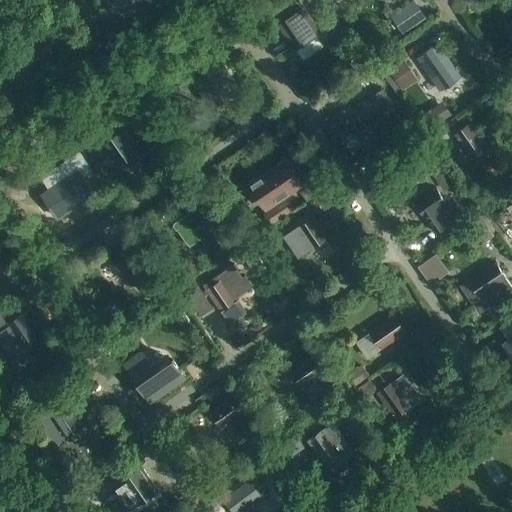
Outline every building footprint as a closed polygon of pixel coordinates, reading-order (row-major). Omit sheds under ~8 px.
[(31,0),(54,14),(62,0),(31,0)] [(326,0),(321,0),(313,6),(333,36),(345,28),(326,0)] [(403,32),(425,17),(414,0),(392,15),(403,32)] [(304,6),(276,25),(294,51),(297,49),(317,35),(322,32),(304,6)] [(511,15),(500,24),(511,41),(511,15)] [(56,51),(43,29),(19,43),(33,65),(56,51)] [(439,42),(418,57),(426,69),(440,90),(462,75),(439,42)] [(413,77),(402,60),(390,68),(401,86),(413,77)] [(221,62),(195,80),(213,106),(234,92),(240,88),(221,62)] [(183,75),(172,82),(178,91),(189,84),(183,75)] [(254,87),(243,95),(253,110),(265,102),(254,87)] [(151,101),(140,108),(147,119),(158,111),(151,101)] [(381,154),(404,138),(379,101),(356,117),(381,154)] [(419,118),(429,132),(442,123),(432,109),(419,118)] [(491,146),(472,120),(452,134),(470,160),(491,146)] [(438,145),(449,138),(443,128),(432,135),(438,145)] [(138,152),(122,130),(102,143),(118,166),(138,152)] [(80,151),(42,176),(51,188),(43,194),(58,216),(94,193),(82,175),(91,169),(80,151)] [(275,167),(247,186),(265,212),(302,188),(289,170),(289,166),(287,163),(284,161),(280,161),(276,164),(275,167)] [(455,183),(446,170),(435,177),(444,190),(455,183)] [(435,185),(413,200),(427,220),(438,237),(460,222),(449,205),(435,185)] [(329,189),(316,198),(324,210),(337,201),(329,189)] [(186,215),(174,223),(189,245),(206,234),(212,243),(225,234),(218,224),(223,221),(208,200),(204,203),(199,196),(186,205),(190,212),(186,215)] [(284,200),(264,213),(271,224),(291,211),(284,200)] [(316,214),(285,234),(300,257),(331,236),(316,214)] [(475,247),(494,235),(483,218),(464,231),(475,247)] [(238,226),(228,233),(235,245),(246,239),(238,226)] [(56,227),(39,239),(49,254),(66,243),(56,227)] [(131,237),(109,252),(123,273),(126,271),(142,293),(161,280),(150,264),(153,262),(148,256),(151,254),(137,233),(131,237)] [(264,233),(256,239),(262,248),(270,242),(264,233)] [(252,245),(241,252),(248,264),(259,257),(252,245)] [(511,282),(495,259),(467,279),(478,293),(471,298),(480,311),(487,307),(511,288),(511,282)] [(234,263),(204,284),(222,310),(238,299),(239,298),(237,295),(253,285),(245,273),(242,275),(234,263)] [(195,279),(181,287),(188,299),(189,298),(202,291),(195,279)] [(174,294),(162,302),(166,307),(177,310),(183,306),(174,294)] [(9,324),(0,330),(0,339),(14,359),(41,341),(39,338),(46,334),(27,307),(24,309),(7,321),(7,322),(9,324)] [(408,333),(394,312),(367,330),(382,351),(408,333)] [(421,345),(441,331),(433,318),(412,332),(421,345)] [(511,320),(502,327),(511,340),(511,341),(511,320)] [(128,327),(118,333),(127,346),(137,340),(128,327)] [(329,371),(315,350),(289,368),(303,389),(329,371)] [(143,352),(125,364),(150,399),(184,375),(173,359),(156,371),(143,352)] [(363,365),(349,374),(357,386),(371,377),(363,365)] [(393,379),(375,392),(393,418),(411,405),(409,402),(419,395),(403,372),(393,379)] [(249,412),(235,391),(209,409),(223,430),(249,412)] [(66,395),(33,417),(55,450),(85,423),(66,395)] [(100,402),(85,412),(92,423),(107,413),(100,402)] [(353,450),(333,421),(306,440),(324,466),(329,463),(331,466),(334,466),(352,453),(353,450)] [(295,434),(285,441),(295,455),(305,448),(295,434)] [(129,511),(134,511),(161,494),(141,465),(121,479),(129,491),(119,498),(129,511)] [(231,511),(233,510),(234,511),(256,511),(248,500),(269,486),(259,471),(221,498),(230,511),(231,511)]
